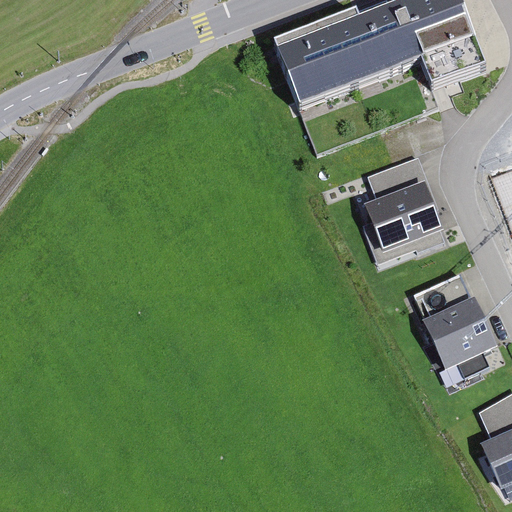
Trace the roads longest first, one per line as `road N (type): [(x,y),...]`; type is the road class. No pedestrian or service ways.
road 1 (secondary): [(0,113),(55,84),(280,0)]
road 2 (residential): [(511,101),(477,139),(463,182),(473,225),(511,308)]
